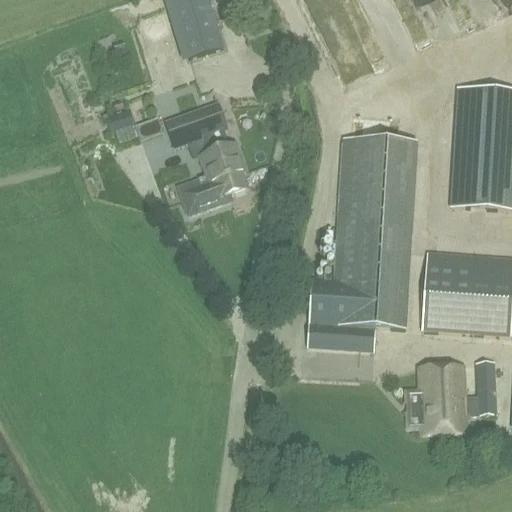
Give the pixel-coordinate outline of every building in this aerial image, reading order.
[(221,48),(206,0),(194,0),(171,7),(186,58),(221,48)] [(392,0),(370,0),(376,12),(394,4),(392,0)] [(407,69),(422,68),(421,52),(406,53),(407,69)] [(511,96),(459,93),(452,209),(511,212),(511,96)] [(134,124),(130,112),(107,119),(111,132),(134,124)] [(192,146),(198,163),(224,153),(218,137),(226,134),(219,115),(204,121),(202,115),(168,127),(176,151),(192,146)] [(157,120),(135,128),(141,142),(163,133),(157,120)] [(420,149),(404,148),(346,143),(335,286),(312,285),(307,352),(373,357),(375,332),(403,335),(408,269),(420,149)] [(246,176),(236,149),(224,153),(198,163),(189,166),(198,188),(191,191),(190,188),(179,193),(190,222),(233,205),(231,200),(248,193),(242,178),(246,176)] [(423,334),(511,340),(511,333),(511,263),(428,258),(423,334)] [(477,367),(477,401),(466,402),(465,371),(419,372),(420,438),(466,438),(465,420),(495,420),(494,366),(477,367)]
